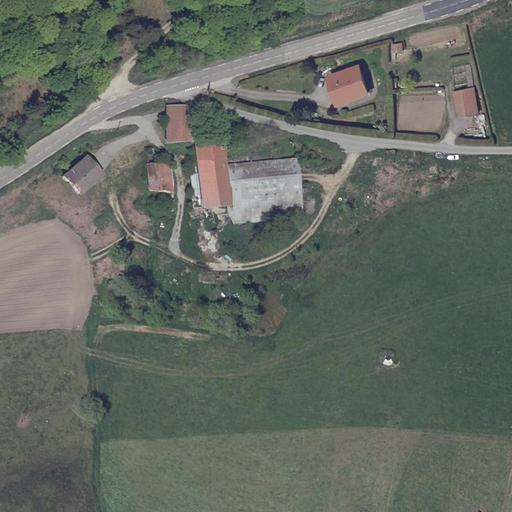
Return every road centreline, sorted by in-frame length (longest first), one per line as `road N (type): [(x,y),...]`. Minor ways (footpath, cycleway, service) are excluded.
road 1 (unclassified): [(171,86),(262,119),(511,149)]
road 2 (secondary): [(467,0),(171,86)]
road 3 (secondary): [(171,86),(105,110),(0,179)]
